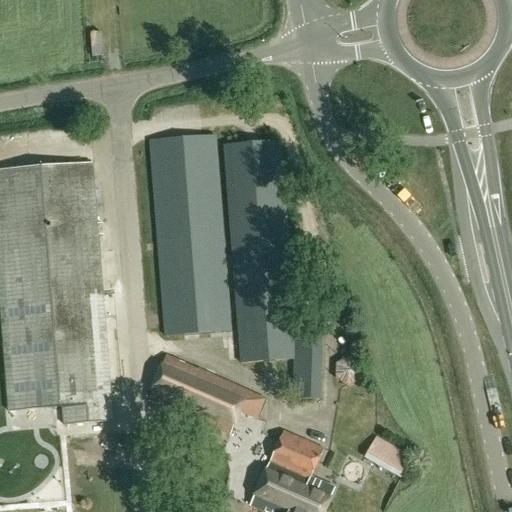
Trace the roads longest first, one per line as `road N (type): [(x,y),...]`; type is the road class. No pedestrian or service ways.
road 1 (unclassified): [(305,48),(324,132),(438,268),(469,343),(506,511)]
road 2 (track): [(117,85),(152,511)]
road 3 (unclassified): [(0,105),(305,48)]
road 4 (unknown): [(138,345),(219,373),(275,409),(262,433),(240,443),(144,414)]
road 5 (primary): [(511,319),(459,81)]
